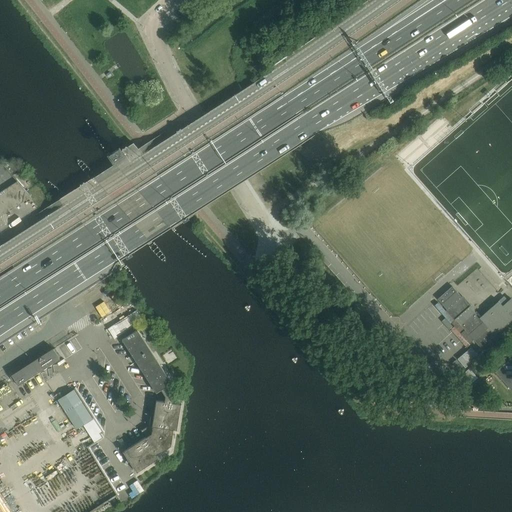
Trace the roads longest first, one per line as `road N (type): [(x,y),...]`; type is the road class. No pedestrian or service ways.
road 1 (motorway): [(0,326),(503,0)]
road 2 (motorway): [(453,0),(0,292)]
road 3 (tertiary): [(0,262),(395,0)]
road 4 (tertiary): [(382,0),(0,254)]
road 5 (unclassified): [(275,242),(152,33),(152,19),(171,0)]
road 6 (unclassified): [(0,238),(22,234),(63,309),(61,324),(0,362)]
road 7 (unknown): [(92,330),(143,398),(136,419),(121,427)]
road 8 (unknown): [(66,492),(87,470),(39,395)]
